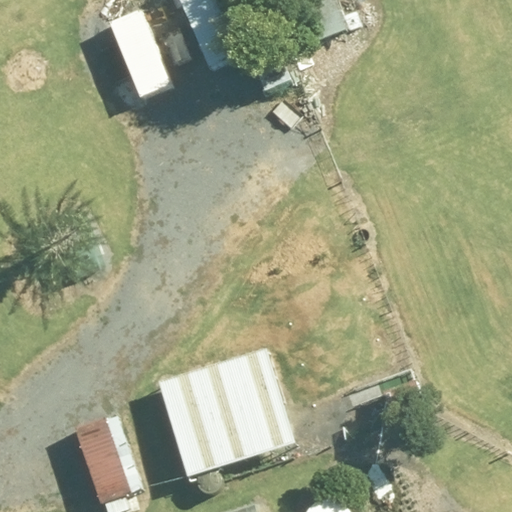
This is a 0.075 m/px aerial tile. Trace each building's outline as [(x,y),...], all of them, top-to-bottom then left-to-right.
[(235,0),(182,0),(214,74),(250,59),(227,4),(235,0)] [(283,0),(308,52),(359,29),(350,10),(361,5),(358,0),(283,0)] [(150,112),(146,73),(46,84),(51,123),(150,112)] [(197,474),(303,450),(282,358),(176,383),(197,474)] [(125,420),(85,433),(107,510),(150,496),(125,420)]
